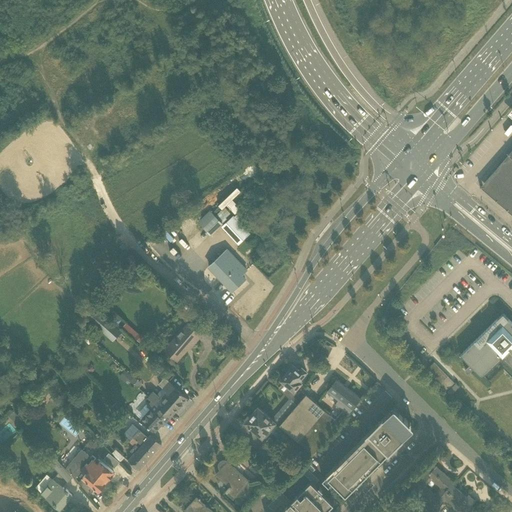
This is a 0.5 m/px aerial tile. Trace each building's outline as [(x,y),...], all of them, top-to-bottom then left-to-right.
[(501,196),(511,205),(511,131),(503,141),(500,146),(495,151),(475,174),(478,176),(477,178),(480,181),(482,179),(495,191),(494,192),(500,198),(501,196)] [(229,203),(227,205),(237,212),(241,207),(232,200),(240,189),(236,186),(225,200),(229,203)] [(226,217),(231,213),(225,207),(216,215),(223,223),(227,219),(226,217)] [(234,216),(240,222),(243,219),(238,213),(234,216)] [(216,215),(203,227),(210,235),(221,225),(223,223),(216,215)] [(233,215),(222,226),(226,230),(226,231),(238,245),(250,234),(240,222),(234,216),(233,215)] [(215,273),(232,291),(245,279),(241,275),(247,270),(227,249),(215,260),(222,267),(215,273)] [(103,304),(100,308),(118,323),(122,319),(103,304)] [(93,311),(87,318),(114,341),(120,334),(93,311)] [(461,354),(469,363),(466,367),(465,367),(465,368),(465,369),(465,370),(466,371),(467,371),(468,371),(469,371),(473,367),(482,376),(502,357),(511,366),(511,322),(503,313),(461,354)] [(139,332),(139,333),(127,322),(123,327),(135,337),(140,341),(144,336),(139,332)] [(190,348),(202,334),(188,322),(165,349),(177,360),(188,347),(190,348)] [(439,384),(448,376),(434,362),(426,370),(439,384)] [(94,366),(91,363),(87,363),(85,365),(85,369),(88,372),(92,373),(94,370),(94,366)] [(291,399),(297,392),(294,390),(302,381),(300,378),(306,371),(302,367),(300,370),(293,364),(281,379),(289,386),(284,393),(290,397),(291,399)] [(128,384),(134,377),(125,369),(119,376),(128,384)] [(439,384),(446,391),(454,383),(448,376),(439,384)] [(175,387),(168,381),(164,378),(158,384),(162,387),(169,393),(166,396),(178,407),(187,397),(175,386),(175,387)] [(50,385),(62,399),(69,393),(57,379),(50,385)] [(339,399),(352,409),(360,398),(336,380),(328,390),(339,399)] [(42,401),(50,390),(43,385),(35,395),(33,397),(40,403),(42,401)] [(170,417),(178,407),(166,396),(162,400),(152,391),(148,396),(153,401),(170,417)] [(335,419),(329,415),(325,410),(306,394),(300,401),(297,404),(291,399),(290,397),(272,419),(258,406),(250,415),(248,415),(246,418),(246,419),(244,421),(263,437),(265,434),(266,435),(272,429),(271,428),(276,422),(280,425),(285,430),(295,438),(313,454),(352,409),(339,399),(335,404),(343,410),(339,415),(335,419)] [(112,406),(122,415),(126,411),(116,401),(112,406)] [(142,419),(154,431),(164,420),(166,421),(170,417),(153,401),(148,406),(151,409),(142,419)] [(100,413),(93,406),(88,412),(95,418),(100,413)] [(380,457),(382,459),(411,430),(410,430),(409,431),(405,428),(410,423),(394,407),(368,433),(371,435),(328,478),(345,496),(352,489),(350,487),(359,478),(361,480),(373,468),(371,465),(376,461),(380,457)] [(17,423),(22,418),(14,410),(9,415),(16,423),(17,423)] [(152,454),(162,443),(151,434),(148,437),(139,429),(133,437),(138,441),(142,444),(142,445),(152,454)] [(294,439),(295,438),(285,430),(279,437),(278,439),(288,447),(294,439)] [(270,436),(266,441),(272,446),(276,441),(270,436)] [(142,445),(139,447),(136,444),(138,441),(133,437),(130,441),(130,442),(134,446),(130,450),(134,453),(128,460),(139,469),(152,454),(142,445)] [(121,461),(125,456),(116,449),(112,454),(121,461)] [(107,479),(114,472),(98,459),(95,457),(92,455),(91,457),(85,452),(81,457),(87,462),(107,479)] [(79,482),(90,494),(95,487),(98,490),(107,479),(87,462),(81,457),(78,454),(78,455),(78,454),(67,467),(75,477),(83,468),(88,472),(79,482)] [(36,486),(41,491),(54,503),(56,505),(57,505),(61,508),(72,494),(68,491),(69,491),(66,488),(66,489),(62,486),(67,481),(72,477),(56,458),(51,463),(59,472),(54,478),(53,477),(53,478),(47,473),(36,486)] [(249,480),(227,461),(216,474),(230,486),(226,490),(227,492),(228,491),(235,497),(249,480)] [(262,478),(267,473),(254,462),(250,467),(262,478)] [(469,511),(470,511),(468,510),(475,501),(468,494),(466,497),(454,486),(456,484),(432,462),(410,487),(427,502),(427,503),(435,510),(445,499),(459,511),(469,511)] [(265,479),(270,484),(274,479),(269,474),(265,479)] [(324,511),(327,510),(326,510),(324,508),(330,501),(331,502),(331,501),(322,491),(323,490),(319,486),(317,487),(311,481),(291,500),(282,491),(268,504),(275,511),(324,511)] [(187,511),(213,511),(196,497),(185,510),(187,511)]
